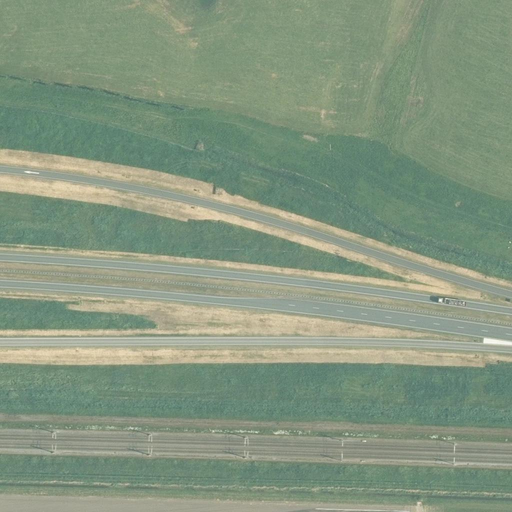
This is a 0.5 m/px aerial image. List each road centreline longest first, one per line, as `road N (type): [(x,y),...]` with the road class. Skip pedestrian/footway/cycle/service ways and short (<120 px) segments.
road 1 (trunk): [(511,295),(211,204),(0,167)]
road 2 (trunk): [(0,284),(287,308),(511,338)]
road 3 (trunk): [(511,311),(0,258)]
road 4 (track): [(0,418),(511,434)]
road 5 (trunk): [(0,340),(511,348)]
